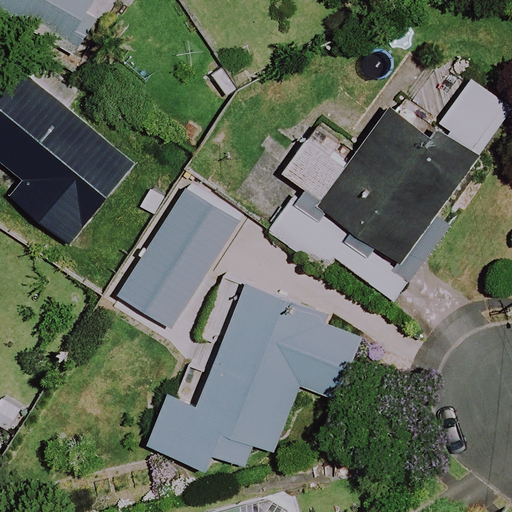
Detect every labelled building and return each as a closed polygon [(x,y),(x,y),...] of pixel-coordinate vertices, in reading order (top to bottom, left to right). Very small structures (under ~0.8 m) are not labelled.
[(0,0),(0,1),(74,50),(106,0),(0,0)] [(142,159),(5,49),(0,55),(0,151),(31,177),(18,193),(76,241),(142,159)] [(301,183),(271,223),(333,269),(392,312),(454,227),(437,214),(511,113),(511,103),(477,78),(437,132),(401,105),(358,163),(317,133),(288,173),(301,183)] [(240,223),(191,193),(149,261),(199,291),(240,223)] [(335,311),(262,278),(205,406),(179,394),(159,441),(212,465),(220,448),(251,462),(262,438),(279,446),(307,384),(338,398),(370,326),(335,311)] [(318,511),(314,496),(244,511),(318,511)]
